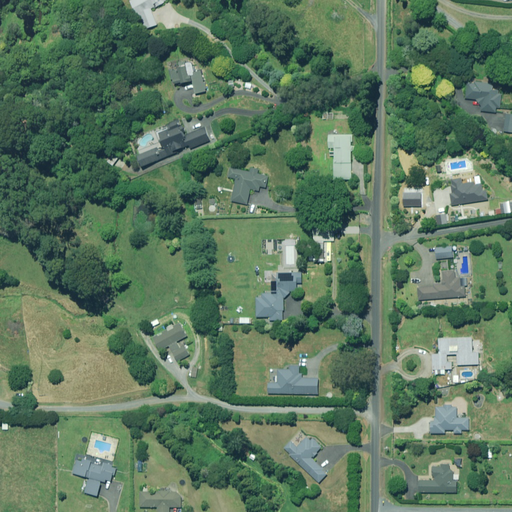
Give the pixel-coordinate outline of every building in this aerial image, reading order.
[(131,0),(141,17),(147,31),(160,24),(152,10),(157,7),(158,8),(167,4),(166,2),(169,0),(131,0)] [(185,62),(180,63),(181,68),(170,71),(173,84),(179,82),(180,85),(193,82),(196,94),(207,92),(202,72),(194,74),(192,64),(186,65),(185,62)] [(476,101),(481,108),(481,111),(497,114),(501,87),(468,82),(465,99),(476,101)] [(186,135),(180,119),(170,124),(172,129),(159,134),(164,146),(139,156),(143,168),(174,155),(173,153),(190,146),(191,149),(198,146),(199,149),(204,147),(203,144),(211,141),(205,128),(186,135)] [(352,181),(352,136),(329,136),(329,157),(334,157),(334,180),(352,181)] [(252,173),(231,169),(229,178),(237,180),(232,202),(248,205),(252,190),(260,192),(261,187),(266,188),(269,177),(258,175),(259,171),(252,169),(252,173)] [(475,183),(472,183),(471,177),(458,179),(452,180),(454,194),(451,194),(452,206),(488,200),(487,191),(481,192),(480,185),(475,186),(475,183)] [(448,224),(446,214),(437,216),(438,226),(448,224)] [(336,226),(315,225),(314,242),(335,242),(336,226)] [(454,258),(453,247),(436,249),(437,260),(454,258)] [(463,287),(462,279),(456,279),(455,271),(444,272),(445,285),(441,285),(432,286),(432,288),(418,289),(419,301),(467,297),(466,287),(463,287)] [(298,292),(298,274),(272,274),(272,294),(263,294),(263,297),(257,297),(257,317),(270,318),(270,321),(284,321),(285,299),(289,295),(291,292),(298,292)] [(187,337),(180,325),(174,328),(173,325),(167,328),(169,330),(153,338),(160,351),(169,347),(177,362),(189,356),(184,346),(180,348),(177,342),(187,337)] [(473,352),(473,339),(440,340),(440,355),(433,355),(434,370),(453,370),(453,362),(448,362),(448,355),(451,355),(451,352),(458,352),(458,366),(480,365),(479,352),(473,352)] [(300,367),(291,367),(291,370),(279,370),(278,384),(269,383),(269,394),(319,395),(319,378),(303,378),(303,374),(300,374),(300,367)] [(445,407),(437,407),(436,418),(435,418),(435,422),(431,421),(431,434),(446,434),(446,431),(455,431),(454,434),(463,434),(463,431),(469,431),(470,418),(457,418),(458,408),(453,408),(453,406),(445,406),(445,407)] [(328,475),(313,460),(319,454),(318,453),(322,448),(314,440),(312,442),(308,438),(299,447),(293,441),(285,450),(291,455),(290,456),(319,484),(328,475)] [(107,481),(112,482),(114,477),(115,477),(118,469),(105,465),(104,468),(93,464),(93,463),(84,460),(83,462),(77,461),(74,474),(90,479),(85,493),(98,497),(102,482),(106,483),(107,481)] [(454,468),(433,468),(433,478),(435,478),(435,481),(420,481),(420,493),(457,494),(458,481),(454,481),(454,468)] [(173,492),(159,491),(159,493),(141,492),(141,508),(158,508),(158,511),(170,511),(171,508),(183,508),(183,493),(173,493),(173,492)]
